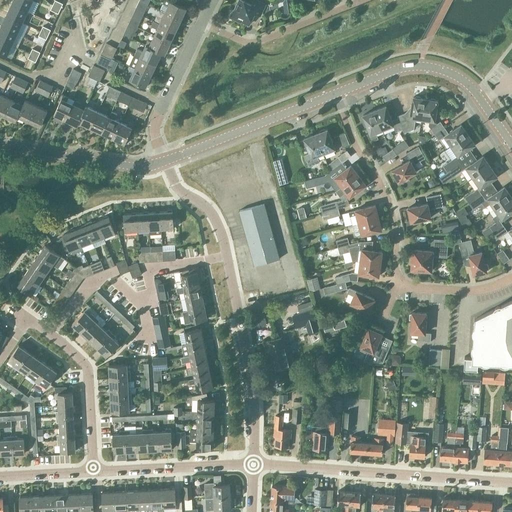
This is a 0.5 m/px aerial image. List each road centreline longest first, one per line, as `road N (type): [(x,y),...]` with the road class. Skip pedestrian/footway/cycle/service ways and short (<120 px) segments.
road 1 (residential): [(253,465),(249,359),(219,231),(164,162)]
road 2 (residential): [(253,465),(511,483)]
road 3 (tertiary): [(511,146),(475,92),(433,68),(406,67),(334,94)]
road 4 (residential): [(334,94),(352,143),(382,187),(394,225),(397,285)]
road 5 (residential): [(93,469),(87,369),(13,310)]
road 6 (tertiary): [(334,94),(164,162)]
road 7 (residential): [(362,0),(260,41),(201,24)]
road 8 (tertiary): [(164,162),(140,167),(0,146)]
road 9 (residential): [(93,469),(253,465)]
road 10 (residential): [(164,162),(154,128),(201,24)]
